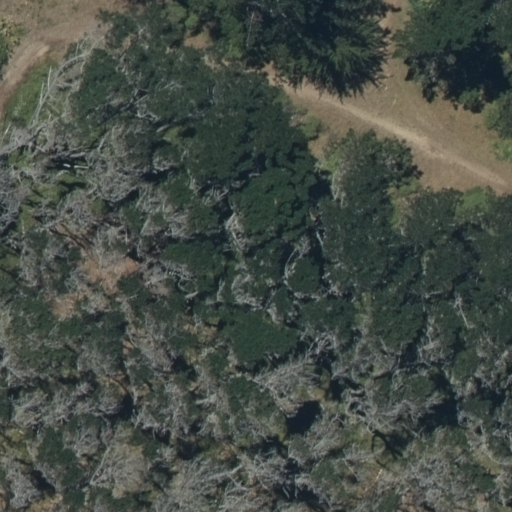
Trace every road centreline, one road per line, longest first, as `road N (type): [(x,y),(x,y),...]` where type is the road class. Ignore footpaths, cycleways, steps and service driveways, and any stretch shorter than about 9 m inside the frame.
road 1 (track): [(511,290),(355,189),(0,28)]
road 2 (track): [(449,0),(355,189)]
